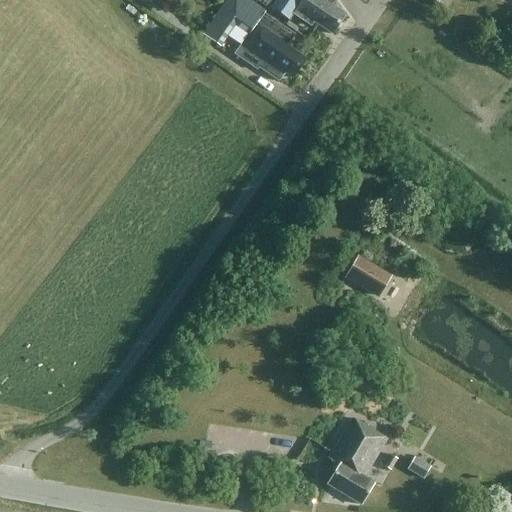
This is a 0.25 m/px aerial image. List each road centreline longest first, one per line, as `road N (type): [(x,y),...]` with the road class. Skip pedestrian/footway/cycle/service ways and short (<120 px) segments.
road 1 (unclassified): [(0,485),(21,455),(86,417),(384,0)]
road 2 (unclassified): [(159,511),(0,485)]
